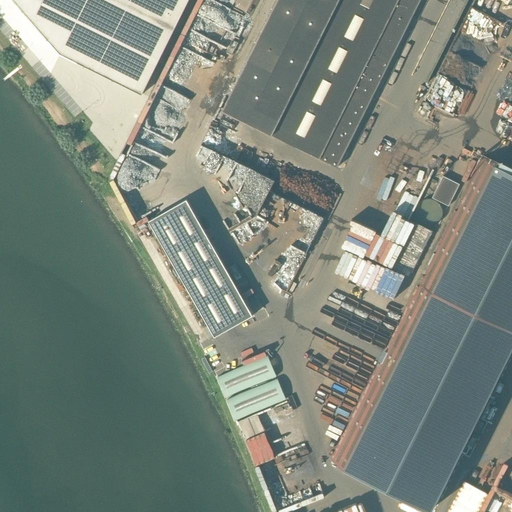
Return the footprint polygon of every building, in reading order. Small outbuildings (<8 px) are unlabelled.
[(14,0),(61,53),(142,94),(188,0),(14,0)] [(421,0),(277,0),(223,110),(338,167),(373,96),(421,0)] [(432,510),(502,370),(511,374),(511,171),(482,156),(330,460),(432,510)] [(460,184),(443,176),(432,198),(449,206),(460,184)] [(176,207),(150,222),(176,267),(215,336),(253,314),(188,200),(176,207)]
